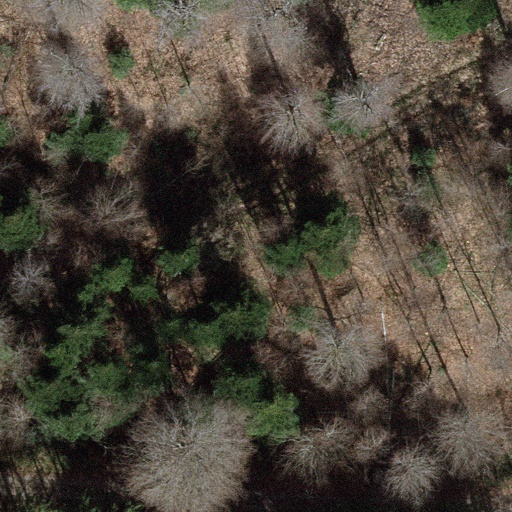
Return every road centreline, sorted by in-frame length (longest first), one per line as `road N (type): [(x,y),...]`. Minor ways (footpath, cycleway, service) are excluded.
road 1 (track): [(0,260),(239,198),(407,104),(511,57)]
road 2 (track): [(0,482),(347,507),(511,499)]
